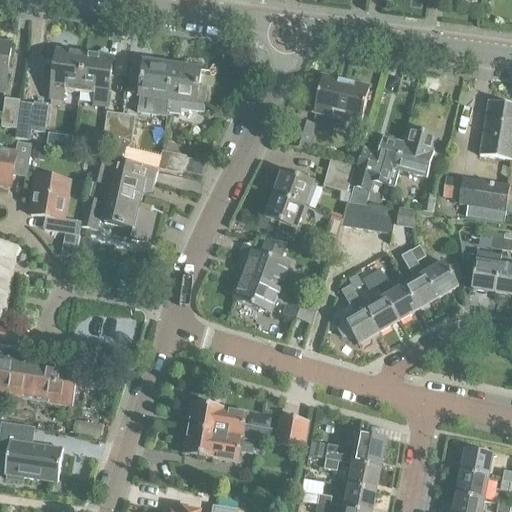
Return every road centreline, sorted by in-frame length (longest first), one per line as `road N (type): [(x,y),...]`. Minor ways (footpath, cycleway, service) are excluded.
road 1 (residential): [(170,325),(203,234),(282,74),(288,25)]
road 2 (secondary): [(511,55),(288,25)]
road 3 (residential): [(384,392),(170,325)]
road 4 (residential): [(105,511),(170,325)]
road 5 (secondary): [(288,25),(103,0)]
road 6 (residential): [(511,338),(458,334),(401,369),(384,392)]
